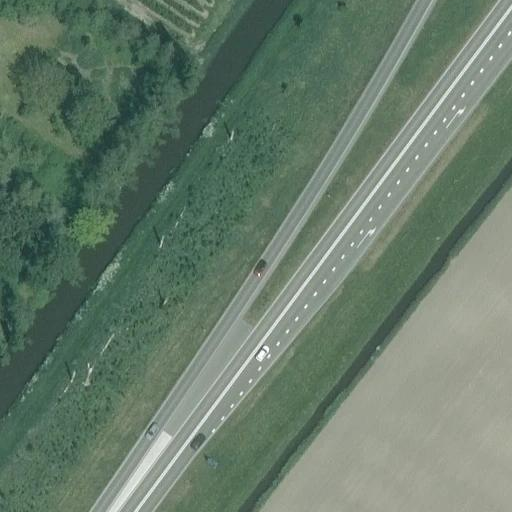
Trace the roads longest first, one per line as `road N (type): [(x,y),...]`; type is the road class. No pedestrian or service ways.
road 1 (trunk): [(135,511),(511,8)]
road 2 (trunk): [(427,0),(108,511)]
